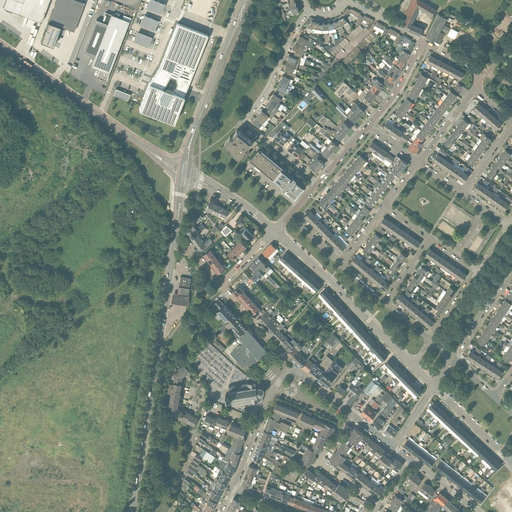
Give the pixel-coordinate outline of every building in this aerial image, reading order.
[(4,0),(2,8),(41,22),(48,0),(4,0)] [(48,21),(41,40),(52,44),(59,25),(74,30),(85,2),(80,0),(55,0),(51,14),(48,20),(49,20),(48,21)] [(156,0),(149,0),(146,8),(161,13),(165,3),(156,0)] [(290,9),(299,5),(298,3),(298,0),(288,3),(290,9)] [(408,15),(406,18),(402,27),(409,30),(421,35),(423,29),(412,24),(419,8),(432,16),(436,10),(418,0),(411,0),(405,14),(408,15)] [(290,9),(294,15),(296,14),(302,10),(301,8),(299,5),(290,9)] [(359,17),(360,15),(361,13),(352,9),(351,11),(350,10),(347,8),(344,12),(343,13),(341,15),(346,20),(348,18),(351,14),(359,17)] [(447,18),(438,13),(426,36),(435,41),(440,43),(445,34),(440,31),(447,18)] [(144,17),(157,22),(158,20),(144,14),(140,24),(142,24),(144,17)] [(96,20),(84,52),(95,57),(91,66),(100,69),(97,77),(106,80),(129,21),(122,19),(111,15),(107,24),(96,20)] [(337,17),(342,26),(343,25),(347,23),(346,20),(341,15),(339,16),(337,17)] [(369,29),(371,24),(374,20),(364,15),(363,17),(362,17),(363,16),(360,15),(359,17),(356,23),(360,25),(363,20),(369,23),(366,28),(369,29)] [(340,27),(342,26),(337,17),(336,18),(332,19),(335,29),(340,27)] [(313,29),(315,29),(318,20),(314,19),(313,18),(310,24),(308,24),(307,28),(313,30),(313,29)] [(385,38),(388,32),(389,30),(386,28),(386,29),(385,28),(386,26),(377,22),(375,26),(384,30),(381,36),(385,38)] [(161,65),(149,83),(141,105),(139,109),(174,122),(184,96),(208,35),(177,23),(175,29),(161,65)] [(401,39),(402,36),(399,35),(398,35),(399,33),(390,28),(389,30),(388,32),(396,37),(394,42),(398,44),(399,43),(401,39)] [(137,31),(134,41),(149,46),(152,36),(137,31)] [(301,41),(308,45),(312,39),(305,35),(303,38),(299,35),(297,40),(301,42),(301,41)] [(402,36),(401,39),(399,43),(402,44),(404,41),(409,43),(406,48),(411,51),(415,43),(412,41),(412,42),(411,41),(412,39),(402,35),(402,36)] [(298,47),(302,49),(305,51),(308,46),(308,45),(301,41),(301,42),(297,40),(295,44),(298,46),(298,47)] [(294,54),(301,57),(303,55),(300,53),(302,49),(298,47),(298,46),(295,44),(292,48),(296,51),(294,54)] [(398,58),(405,62),(409,53),(404,51),(398,47),(396,50),(401,53),(398,58)] [(291,61),(296,63),(298,64),(300,64),(301,60),(300,60),(301,57),(294,54),(293,57),(289,56),(287,61),(291,62),(291,61)] [(427,62),(432,65),(436,58),(430,55),(427,62)] [(396,56),(393,60),(392,63),(401,70),(405,62),(398,58),(397,58),(396,56)] [(387,64),(391,66),(390,68),(399,74),(401,70),(392,63),(387,58),(384,60),(387,64)] [(432,65),(438,68),(441,61),(436,58),(432,65)] [(289,67),(294,69),(296,70),(298,64),(296,63),(291,61),(291,62),(287,61),(286,65),(290,66),(289,67)] [(438,68),(444,71),(447,64),(441,61),(438,68)] [(397,78),(399,74),(390,68),(385,64),(383,67),(385,69),(386,68),(389,71),(387,73),(388,73),(397,78)] [(444,71),(449,74),(453,67),(447,64),(444,71)] [(290,66),(286,65),(284,70),(288,71),(287,74),(295,77),(296,74),(292,73),(294,69),(289,67),(290,66)] [(449,74),(455,77),(458,70),(453,67),(449,74)] [(394,83),(397,78),(388,73),(387,75),(383,72),(379,69),(378,68),(377,70),(379,72),(382,75),(388,79),(388,80),(394,83)] [(458,70),(455,77),(460,80),(464,73),(458,70)] [(391,88),(394,83),(388,80),(388,79),(382,75),(379,72),(377,74),(384,80),(383,81),(391,88)] [(418,79),(425,83),(428,77),(421,74),(418,79)] [(372,83),(380,90),(383,87),(382,85),(383,84),(376,78),(375,80),(373,78),(371,81),(372,83)] [(415,85),(422,88),(425,83),(418,79),(415,85)] [(282,87),(286,89),(289,90),(291,84),(289,83),(284,81),(284,82),(280,80),(278,84),(282,86),(282,87)] [(345,91),(348,93),(351,96),(354,91),(349,86),(348,85),(344,82),(334,92),(339,97),(343,93),(345,91)] [(377,94),(380,90),(372,83),(368,87),(377,94)] [(284,93),(286,89),(282,87),(282,86),(278,84),(276,89),(284,93)] [(412,90),(419,94),(422,88),(415,85),(412,90)] [(373,99),(377,94),(368,87),(368,88),(367,87),(363,91),(373,99)] [(116,88),(114,95),(128,100),(130,94),(116,88)] [(315,94),(321,100),(325,97),(319,90),(315,94)] [(408,97),(413,100),(414,99),(416,99),(419,94),(412,90),(409,95),(409,96),(408,97)] [(447,95),(453,100),(457,95),(451,90),(447,95)] [(315,94),(312,91),(305,98),(309,101),(315,94)] [(362,91),(359,95),(358,96),(361,99),(368,105),(373,99),(363,91),(363,92),(362,91)] [(275,100),(279,102),(281,99),(282,99),(284,97),(279,94),(277,96),(274,94),(271,98),(274,101),(275,100)] [(449,105),(453,100),(447,95),(443,100),(449,105)] [(403,103),(410,108),(414,103),(412,102),(413,100),(408,97),(407,98),(403,103)] [(271,105),(278,109),(282,104),(279,102),(275,100),(274,101),(271,98),(268,102),(272,104),(271,105)] [(445,110),(449,105),(443,100),(439,105),(445,110)] [(267,111),(274,116),(276,113),(278,109),(271,105),(272,104),(268,102),(265,106),(269,109),(267,111)] [(351,109),(359,117),(364,111),(356,103),(350,109),(351,109)] [(406,113),(410,108),(403,103),(399,108),(406,113)] [(473,109),(478,113),(483,107),(478,103),(473,109)] [(442,115),(445,110),(439,105),(435,110),(442,115)] [(478,113),(483,117),(488,111),(483,107),(478,113)] [(406,113),(399,108),(396,113),(402,118),(406,113)] [(354,122),(359,117),(351,109),(346,114),(344,111),(342,114),(346,118),(348,116),(349,117),(348,117),(354,122)] [(438,120),(442,115),(435,110),(431,115),(438,120)] [(271,119),(274,116),(267,111),(265,113),(262,111),(259,115),(262,117),(266,120),(269,116),(271,119)] [(483,117),(487,121),(492,116),(488,111),(483,117)] [(339,128),(345,134),(350,128),(343,122),(346,118),(342,114),(341,113),(338,117),(341,120),(336,126),(338,127),(339,128)] [(262,124),(266,120),(262,117),(259,115),(256,118),(259,121),(262,124)] [(434,125),(438,120),(431,115),(428,120),(434,125)] [(487,121),(492,126),(497,120),(492,116),(487,121)] [(259,128),(262,124),(259,121),(256,118),(252,122),(259,128)] [(459,123),(465,128),(469,123),(463,118),(459,123)] [(430,130),(434,125),(428,120),(424,125),(430,130)] [(497,120),(492,126),(497,130),(502,124),(497,120)] [(382,128),(388,132),(392,125),(387,122),(382,128)] [(329,138),(331,136),(322,128),(316,123),(315,125),(321,130),(320,131),(329,138)] [(461,133),(465,128),(459,123),(455,128),(461,133)] [(267,136),(275,127),(273,124),(264,133),(267,136)] [(393,135),(398,129),(393,126),(392,125),(388,132),(393,135)] [(420,130),(426,135),(430,130),(424,125),(420,130)] [(286,131),(280,126),(275,131),(278,133),(274,138),(276,139),(275,140),(277,142),(278,141),(279,142),(285,135),(284,134),(286,131)] [(331,131),(328,128),(327,129),(324,126),(322,128),(331,136),(333,133),(331,131)] [(345,134),(339,128),(334,134),(340,139),(345,134)] [(458,138),(461,133),(455,128),(452,133),(458,138)] [(398,139),(399,138),(402,133),(403,132),(398,129),(393,135),(398,139)] [(250,153),(246,150),(249,146),(248,145),(252,141),(239,130),(238,131),(237,130),(234,133),(234,134),(231,137),(230,136),(225,143),(224,145),(228,148),(228,147),(232,150),(231,151),(235,155),(234,156),(238,159),(239,158),(244,162),(250,153)] [(416,135),(417,136),(422,140),(426,135),(420,130),(416,135)] [(448,138),(454,143),(458,138),(452,133),(448,138)] [(286,141),(289,143),(293,137),(289,134),(287,137),(285,135),(279,142),(280,142),(279,143),(280,144),(281,143),(283,145),(286,141)] [(481,140),(487,144),(491,139),(485,135),(481,140)] [(412,143),(419,148),(422,143),(421,142),(422,140),(417,136),(413,140),(410,137),(410,138),(408,140),(412,142),(412,143)] [(291,153),(292,152),(298,145),(295,143),(298,141),(293,137),(289,143),(291,145),(288,149),(290,151),(289,151),(291,153)] [(454,143),(448,138),(444,143),(450,148),(454,143)] [(416,152),(419,148),(412,143),(412,142),(408,140),(406,143),(405,144),(408,147),(416,152)] [(484,149),(487,144),(481,140),(478,145),(484,149)] [(326,146),(332,152),(337,146),(331,141),(326,146)] [(368,148),(373,152),(377,145),(372,142),(368,148)] [(298,145),(292,152),(292,153),(292,154),(294,155),(296,156),(300,152),(302,154),(303,153),(307,149),(300,143),(298,146),(298,145)] [(318,154),(320,151),(316,148),(310,143),(308,145),(318,154)] [(373,152),(378,155),(383,149),(377,145),(373,152)] [(480,154),(484,149),(478,145),(474,150),(480,154)] [(332,152),(326,146),(322,152),(328,157),(332,152)] [(284,186),(287,188),(284,190),(295,199),(305,187),(295,180),(297,178),(294,176),(261,148),(259,150),(258,149),(250,159),(283,187),(284,186)] [(378,155),(383,159),(384,158),(387,153),(388,152),(383,149),(378,155)] [(501,155),(507,159),(511,154),(505,149),(501,155)] [(470,155),(476,159),(480,154),(474,150),(470,155)] [(433,161),(438,164),(442,158),(444,155),(443,154),(440,152),(438,155),(437,154),(433,161)] [(313,162),(320,168),(321,167),(321,168),(323,166),(322,165),(324,163),(320,160),(322,157),(316,153),(313,157),(315,159),(313,162)] [(356,160),(362,165),(367,161),(361,155),(356,160)] [(407,163),(397,155),(391,164),(392,164),(390,167),(391,168),(397,173),(401,169),(402,170),(407,163)] [(476,159),(470,155),(469,155),(466,160),(467,160),(466,160),(473,165),(476,159)] [(504,164),(507,159),(501,155),(498,160),(504,164)] [(438,164),(443,168),(448,161),(442,158),(438,164)] [(358,170),(362,165),(356,160),(352,165),(358,170)] [(500,169),(504,164),(498,160),(494,165),(500,169)] [(443,168),(448,171),(453,165),(448,161),(443,168)] [(321,169),(320,168),(313,162),(311,165),(308,162),(307,164),(317,172),(318,170),(319,171),(321,169)] [(354,175),(358,170),(352,165),(348,170),(354,175)] [(448,171),(453,175),(458,169),(453,165),(448,171)] [(490,170),(496,174),(500,169),(494,165),(490,170)] [(394,178),(397,173),(391,168),(387,173),(394,178)] [(453,175),(459,179),(463,172),(458,169),(453,175)] [(350,180),(354,175),(348,170),(344,174),(350,180)] [(496,174),(490,170),(487,175),(493,179),(496,174)] [(463,172),(459,179),(464,182),(468,176),(463,172)] [(390,183),(394,178),(387,173),(384,178),(390,183)] [(346,184),(350,180),(344,174),(340,179),(346,184)] [(386,188),(390,183),(384,178),(380,183),(386,188)] [(342,189),(346,184),(340,179),(336,184),(342,189)] [(473,189),(478,192),(483,186),(478,182),(473,189)] [(382,193),(386,188),(380,183),(376,188),(382,193)] [(338,194),(342,189),(336,184),(332,189),(338,194)] [(478,192),(484,196),(488,190),(483,186),(478,192)] [(379,197),(382,193),(376,188),(373,192),(379,197)] [(334,199),(338,194),(332,189),(328,193),(334,199)] [(484,196),(489,200),(493,193),(488,190),(484,196)] [(369,197),(375,202),(379,197),(373,192),(369,197)] [(323,198),(329,203),(334,199),(328,193),(323,198)] [(489,200),(494,203),(498,197),(493,193),(489,200)] [(365,205),(370,209),(372,207),(375,202),(369,197),(365,202),(366,203),(365,205)] [(494,203),(499,207),(503,200),(498,197),(494,203)] [(325,208),(329,203),(323,198),(319,203),(325,208)] [(503,200),(499,207),(504,210),(509,204),(503,200)] [(206,209),(213,213),(217,204),(210,201),(206,209)] [(219,216),(219,215),(223,208),(217,204),(213,213),(219,216)] [(361,210),(367,215),(371,210),(370,209),(365,205),(361,210)] [(223,208),(219,215),(226,218),(229,211),(223,208)] [(363,220),(367,215),(361,210),(357,215),(363,220)] [(304,216),(309,221),(314,215),(310,211),(304,216)] [(309,221),(313,225),(319,220),(314,215),(309,221)] [(359,225),(363,220),(357,215),(353,220),(359,225)] [(188,233),(198,227),(196,225),(202,219),(200,216),(186,230),(188,233)] [(383,226),(385,227),(389,221),(384,217),(379,224),(380,224),(376,229),(379,232),(381,229),(383,226)] [(313,225),(318,230),(323,224),(319,220),(313,225)] [(349,225),(356,230),(359,225),(353,220),(349,225)] [(385,227),(390,231),(394,225),(389,221),(385,227)] [(318,230),(322,234),(328,229),(323,224),(318,230)] [(356,230),(349,225),(345,230),(352,235),(356,230)] [(390,231),(395,234),(399,228),(394,225),(390,231)] [(252,234),(244,226),(240,230),(247,238),(252,234)] [(188,233),(191,239),(199,234),(202,231),(198,227),(188,233)] [(194,242),(195,243),(202,239),(203,237),(204,237),(204,235),(203,234),(205,231),(207,229),(206,228),(205,227),(202,231),(199,234),(191,239),(194,242)] [(395,234),(400,238),(405,232),(399,228),(395,234)] [(322,234),(327,239),(332,233),(328,229),(322,234)] [(400,238),(405,242),(410,235),(405,232),(400,238)] [(327,239),(331,243),(337,238),(332,233),(327,239)] [(372,238),(377,243),(381,238),(375,233),(372,238)] [(405,242),(410,245),(415,239),(410,235),(405,242)] [(204,241),(202,239),(195,243),(197,246),(200,250),(206,246),(212,242),(210,238),(204,242),(204,241)] [(331,243),(335,248),(341,242),(337,238),(331,243)] [(374,248),(377,243),(372,238),(368,243),(374,248)] [(415,239),(410,245),(416,249),(420,242),(415,239)] [(236,245),(243,251),(247,247),(240,240),(236,245)] [(341,242),(335,248),(340,252),(345,247),(341,242)] [(267,247),(272,253),(274,251),(276,248),(271,243),(267,247)] [(374,248),(368,243),(364,248),(370,253),(374,248)] [(238,255),(243,251),(236,245),(232,249),(238,255)] [(268,257),(272,253),(267,247),(262,252),(268,257)] [(203,255),(207,260),(214,254),(210,249),(203,255)] [(234,260),(238,255),(232,249),(227,254),(234,260)] [(425,256),(430,259),(435,253),(430,249),(425,256)] [(397,257),(403,261),(407,256),(401,252),(397,257)] [(280,259),(283,261),(285,263),(290,257),(285,253),(280,259)] [(430,259),(436,263),(440,256),(435,253),(430,259)] [(207,260),(211,264),(217,259),(214,254),(207,260)] [(351,262),(355,266),(360,260),(356,256),(351,262)] [(436,263),(441,266),(445,260),(440,256),(436,263)] [(265,272),(266,273),(271,268),(259,257),(255,261),(261,268),(265,272)] [(290,257),(285,263),(287,265),(289,267),(294,261),(290,257)] [(393,262),(399,267),(403,261),(397,257),(393,262)] [(211,264),(214,269),(221,264),(217,259),(211,264)] [(355,266),(360,270),(365,264),(360,260),(355,266)] [(441,266),(446,270),(450,264),(445,260),(441,266)] [(257,272),(261,268),(255,261),(250,265),(256,271),(257,272)] [(289,267),(294,271),(299,265),(294,261),(289,267)] [(399,267),(393,262),(390,268),(396,272),(399,267)] [(221,264),(214,269),(218,274),(225,269),(221,264)] [(360,270),(365,274),(370,268),(365,264),(360,270)] [(446,270),(451,274),(456,267),(450,264),(446,270)] [(294,271),(298,275),(303,269),(299,265),(294,271)] [(418,271),(424,275),(426,277),(430,272),(428,270),(421,266),(418,271)] [(451,274),(456,277),(461,271),(456,267),(451,274)] [(251,277),(255,283),(256,282),(256,283),(262,276),(265,272),(261,268),(257,272),(256,271),(254,274),(253,275),(251,277)] [(365,274),(370,278),(375,272),(370,268),(365,274)] [(298,275),(303,279),(308,273),(303,269),(298,275)] [(420,281),(424,275),(418,271),(414,276),(420,281)] [(461,271),(456,277),(461,281),(466,274),(461,271)] [(370,278),(375,282),(380,276),(375,272),(370,278)] [(308,273),(303,279),(307,283),(312,277),(308,273)] [(375,282),(380,286),(385,280),(380,276),(375,282)] [(410,281),(417,286),(420,281),(414,276),(410,281)] [(179,288),(189,289),(191,278),(180,277),(179,288)] [(274,286),(276,283),(270,277),(267,279),(274,286)] [(312,287),(317,281),(312,277),(307,283),(312,287)] [(385,280),(380,286),(384,290),(389,284),(385,280)] [(317,281),(312,287),(316,291),(321,285),(317,281)] [(417,286),(410,281),(407,286),(413,291),(417,286)] [(233,292),(237,296),(243,290),(239,286),(233,292)] [(446,291),(453,296),(456,290),(449,286),(446,291)] [(189,289),(179,288),(178,295),(172,295),(171,304),(188,306),(189,297),(188,297),(189,289)] [(322,296),(324,298),(329,293),(325,289),(320,294),(322,296)] [(237,296),(241,301),(247,295),(243,290),(237,296)] [(449,301),(453,296),(446,291),(444,290),(440,295),(442,297),(449,301)] [(324,298),(328,302),(333,297),(329,293),(324,298)] [(395,300),(400,304),(405,298),(400,294),(395,300)] [(241,301),(245,305),(251,300),(247,295),(241,301)] [(328,302),(332,306),(337,301),(333,297),(328,302)] [(439,302),(446,306),(449,301),(442,297),(439,302)] [(400,304),(405,308),(410,302),(405,298),(400,304)] [(502,304),(508,309),(511,303),(511,300),(511,301),(506,298),(505,299),(502,304)] [(225,320),(233,313),(225,304),(224,305),(219,299),(214,304),(219,309),(217,311),(225,320)] [(264,326),(273,316),(274,315),(283,307),(284,306),(283,305),(282,307),(281,306),(282,306),(281,305),(279,307),(274,312),(272,310),(270,313),(268,311),(276,303),(272,299),(271,300),(258,312),(261,315),(257,319),(264,326)] [(245,305),(249,310),(255,304),(251,300),(245,305)] [(332,306),(336,311),(341,306),(337,301),(332,306)] [(405,308),(410,312),(415,306),(410,302),(405,308)] [(446,306),(439,302),(435,307),(442,312),(446,306)] [(255,304),(249,310),(253,314),(259,309),(255,304)] [(498,310),(505,314),(508,309),(502,304),(498,310)] [(336,311),(339,315),(345,310),(341,306),(336,311)] [(410,312),(415,316),(420,310),(415,306),(410,312)] [(339,315),(343,319),(349,314),(345,310),(339,315)] [(415,316),(419,320),(424,314),(420,310),(415,316)] [(503,316),(505,314),(498,310),(495,315),(501,319),(503,316)] [(218,328),(220,331),(236,317),(233,313),(225,320),(223,322),(224,323),(218,328)] [(343,319),(347,323),(352,318),(349,314),(343,319)] [(419,320),(424,324),(429,318),(424,314),(419,320)] [(498,325),(501,319),(495,315),(491,320),(498,325)] [(264,326),(271,334),(278,327),(277,326),(280,323),(276,319),(273,316),(264,326)] [(228,331),(228,332),(240,321),(236,317),(220,331),(223,334),(227,331),(226,330),(229,328),(230,329),(228,331)] [(349,329),(351,327),(356,322),(352,318),(347,323),(346,325),(347,326),(346,327),(349,329)] [(429,318),(424,324),(429,328),(434,322),(429,318)] [(273,336),(280,330),(280,329),(279,328),(280,327),(281,328),(286,322),(283,320),(280,323),(277,326),(278,327),(271,334),(273,336)] [(494,330),(498,325),(491,320),(488,325),(494,330)] [(234,339),(235,340),(247,329),(240,321),(228,332),(229,333),(234,329),(239,335),(234,339)] [(356,322),(351,327),(355,332),(360,327),(356,322)] [(484,331),(491,335),(492,333),(494,330),(488,325),(484,331)] [(273,336),(276,340),(282,333),(286,331),(287,330),(284,327),(281,331),(280,330),(273,336)] [(355,332),(359,336),(364,331),(360,327),(355,332)] [(250,368),(257,362),(268,352),(247,329),(235,340),(240,346),(238,348),(237,347),(230,353),(243,367),(246,364),(250,368)] [(300,338),(296,342),(289,335),(286,337),(281,342),(289,351),(297,343),(299,342),(302,338),(306,334),(308,332),(305,330),(299,336),(300,338)] [(280,343),(281,342),(286,337),(285,335),(287,333),(286,331),(282,333),(276,340),(280,343)] [(359,336),(363,340),(368,335),(364,331),(359,336)] [(481,336),(487,340),(491,335),(484,331),(481,336)] [(330,345),(336,338),(333,334),(326,342),(330,345)] [(363,340),(367,344),(372,339),(368,335),(363,340)] [(487,340),(481,336),(477,341),(484,345),(487,340)] [(302,338),(299,342),(297,343),(289,351),(288,352),(288,353),(288,354),(291,357),(301,348),(303,346),(306,343),(304,341),(305,340),(302,338)] [(367,344),(370,348),(376,344),(372,339),(367,344)] [(222,352),(225,348),(216,340),(214,342),(213,340),(211,342),(222,352)] [(305,351),(296,362),(300,366),(307,359),(304,356),(305,355),(305,356),(313,348),(312,348),(314,345),(312,344),(305,351)] [(370,348),(369,350),(371,351),(373,354),(374,353),(380,348),(376,344),(370,348)] [(291,358),(296,362),(305,351),(301,348),(291,357),(291,358)] [(380,348),(374,353),(373,354),(371,355),(374,358),(375,356),(377,358),(378,357),(384,352),(380,348)] [(466,357),(472,361),(476,354),(470,351),(466,357)] [(384,352),(378,357),(382,361),(387,356),(384,352)] [(511,356),(506,352),(502,357),(509,362),(511,356)] [(472,361),(477,364),(481,358),(476,354),(472,361)] [(309,370),(319,378),(333,361),(327,356),(318,366),(314,363),(309,370)] [(361,370),(364,366),(355,357),(347,367),(351,370),(355,365),(361,370)] [(477,364),(482,368),(486,361),(481,358),(477,364)] [(307,372),(309,370),(314,363),(309,359),(302,367),(307,372)] [(385,364),(389,368),(394,363),(390,359),(385,364)] [(334,360),(333,361),(319,378),(318,380),(327,387),(333,380),(327,376),(328,375),(327,374),(331,369),(338,374),(341,369),(343,367),(334,360)] [(482,368),(487,371),(492,365),(486,361),(482,368)] [(389,368),(393,372),(398,367),(394,363),(389,368)] [(198,418),(192,415),(184,411),(183,412),(178,409),(179,399),(180,392),(181,383),(182,377),(190,371),(184,364),(179,369),(178,369),(174,373),(173,377),(174,378),(174,382),(173,385),(169,384),(168,390),(167,393),(171,394),(170,398),(169,405),(168,408),(172,416),(177,419),(178,418),(179,419),(180,419),(181,418),(183,419),(181,423),(186,426),(187,423),(188,423),(194,426),(198,418)] [(487,371),(493,374),(497,368),(492,365),(487,371)] [(393,372),(397,376),(402,371),(398,367),(393,372)] [(502,371),(499,369),(497,368),(493,374),(498,378),(502,371)] [(397,376),(401,380),(406,375),(402,371),(397,376)] [(401,380),(405,384),(410,379),(406,375),(401,380)] [(372,380),(363,390),(363,391),(370,396),(379,385),(375,383),(377,381),(374,377),(372,380)] [(409,388),(414,383),(410,379),(405,384),(409,388)] [(255,383),(255,381),(229,386),(230,393),(226,394),(227,399),(228,401),(230,405),(231,406),(258,401),(258,403),(261,402),(263,397),(262,395),(263,395),(263,394),(264,392),(265,392),(265,391),(264,391),(264,388),(261,386),(257,383),(255,383)] [(363,391),(363,390),(361,389),(358,386),(361,383),(358,381),(354,385),(351,383),(346,389),(353,395),(358,388),(360,390),(361,389),(363,391)] [(409,388),(414,392),(418,387),(414,383),(409,388)] [(337,390),(335,393),(340,397),(346,390),(345,389),(344,388),(340,386),(339,386),(337,386),(337,387),(337,388),(337,390)] [(418,387),(414,392),(417,396),(422,391),(418,387)] [(353,395),(347,402),(351,405),(362,392),(360,390),(358,388),(353,395)] [(380,398),(388,404),(393,398),(386,391),(381,398),(380,398)] [(361,412),(365,416),(377,402),(374,401),(372,398),(361,412)] [(377,402),(365,416),(370,420),(377,413),(375,411),(377,408),(380,405),(377,402)] [(431,410),(433,412),(438,406),(434,402),(429,407),(431,410)] [(276,403),(271,416),(277,419),(278,420),(280,414),(286,417),(287,414),(297,418),(299,412),(287,407),(276,403)] [(381,428),(392,415),(395,410),(393,408),(388,404),(373,422),(381,428)] [(400,421),(398,419),(396,418),(403,409),(400,405),(395,410),(392,415),(394,417),(383,431),(387,433),(392,438),(400,428),(396,425),(400,421)] [(433,412),(437,416),(442,410),(438,406),(433,412)] [(437,416),(441,419),(446,414),(442,410),(437,416)] [(298,422),(304,425),(305,425),(310,413),(309,412),(307,415),(302,413),(298,422)] [(310,413),(305,425),(306,426),(312,428),(313,425),(316,419),(311,416),(312,413),(310,413)] [(446,414),(441,419),(446,424),(450,418),(446,414)] [(203,422),(208,424),(209,425),(212,417),(206,415),(203,422)] [(217,419),(215,424),(220,426),(221,426),(224,419),(218,416),(217,419)] [(286,433),(289,425),(288,424),(282,421),(281,423),(276,421),(277,419),(271,416),(269,416),(266,424),(283,431),(286,433)] [(210,425),(214,427),(215,424),(217,419),(212,417),(209,425),(208,424),(207,427),(209,427),(210,425)] [(447,425),(450,427),(455,422),(450,418),(446,424),(447,425)] [(220,426),(219,428),(221,429),(221,427),(226,429),(229,421),(224,419),(221,426),(220,426)] [(313,425),(321,429),(324,423),(316,419),(313,425)] [(321,429),(327,431),(330,425),(324,422),(324,423),(321,429)] [(450,427),(454,431),(459,426),(455,422),(450,427)] [(242,444),(245,437),(246,434),(244,434),(246,429),(239,426),(231,423),(227,432),(226,434),(228,435),(229,433),(235,435),(236,435),(234,441),(233,440),(231,447),(223,442),(227,436),(224,434),(219,442),(222,444),(230,449),(233,450),(239,453),(242,444)] [(280,437),(283,431),(266,424),(263,429),(279,436),(280,437)] [(327,431),(332,433),(335,427),(330,425),(327,431)] [(454,431),(458,435),(463,430),(459,426),(454,431)] [(358,438),(362,433),(354,427),(350,432),(358,438)] [(293,435),(303,440),(306,432),(296,428),(293,435)] [(276,443),(278,438),(279,436),(263,429),(262,434),(260,439),(268,443),(269,441),(273,443),(273,442),(276,443)] [(460,437),(462,439),(467,434),(463,430),(458,435),(460,437)] [(200,435),(198,437),(205,442),(209,436),(202,431),(200,435)] [(354,442),(358,438),(350,432),(347,437),(354,442)] [(316,439),(324,442),(326,437),(325,436),(319,433),(318,433),(316,439)] [(462,439),(466,443),(471,438),(467,434),(462,439)] [(367,445),(371,440),(364,435),(360,440),(367,445)] [(343,441),(350,446),(351,446),(354,442),(347,437),(343,441)] [(468,445),(470,447),(475,442),(471,438),(466,443),(468,445)] [(258,444),(270,450),(272,444),(268,443),(260,439),(258,444)] [(408,449),(412,443),(409,441),(407,439),(403,445),(408,449)] [(365,447),(370,450),(376,443),(371,440),(367,445),(365,447)] [(314,450),(316,451),(319,453),(322,446),(314,443),(310,441),(309,443),(313,445),(311,449),(314,450)] [(340,446),(347,451),(350,447),(352,449),(353,447),(351,446),(350,446),(343,441),(340,446)] [(470,447),(475,451),(480,445),(475,442),(470,447)] [(374,453),(372,455),(374,456),(376,454),(375,454),(380,447),(376,443),(370,450),(374,453)] [(412,452),(417,447),(412,443),(408,449),(412,452)] [(254,452),(263,455),(263,453),(270,457),(271,454),(275,456),(276,453),(273,451),(270,450),(258,444),(256,448),(254,452)] [(421,450),(422,448),(421,447),(421,446),(419,444),(418,445),(417,447),(412,452),(417,456),(421,450)] [(279,445),(278,447),(294,455),(296,451),(283,445),(282,446),(279,445)] [(479,455),(484,449),(480,445),(475,451),(479,455)] [(349,453),(347,451),(340,446),(337,450),(341,454),(346,457),(349,453)] [(215,455),(218,450),(213,447),(210,452),(215,455)] [(307,447),(304,453),(305,453),(304,454),(316,459),(317,458),(314,456),(316,451),(314,450),(311,449),(307,447)] [(380,447),(375,454),(376,454),(379,457),(381,455),(383,453),(385,450),(380,447)] [(479,455),(483,458),(488,453),(484,449),(479,455)] [(229,460),(236,465),(240,453),(239,453),(233,450),(232,452),(230,458),(229,460)] [(333,455),(337,459),(341,454),(337,450),(333,455)] [(421,459),(426,454),(421,450),(417,456),(421,459)] [(214,456),(209,453),(207,451),(203,458),(211,463),(215,457),(214,456)] [(268,464),(270,462),(262,457),(263,455),(254,452),(252,457),(255,459),(254,464),(259,466),(261,464),(262,460),(268,464)] [(390,462),(394,457),(393,457),(391,459),(389,457),(391,455),(387,452),(385,455),(383,453),(381,455),(385,458),(390,462)] [(275,465),(277,461),(273,458),(270,457),(263,453),(263,455),(262,457),(273,463),(275,465)] [(483,458),(487,462),(492,457),(488,453),(483,458)] [(316,459),(304,454),(304,455),(301,461),(310,465),(313,460),(316,461),(316,459)] [(342,462),(343,462),(345,459),(346,457),(341,454),(337,459),(342,462)] [(421,459),(426,463),(430,457),(428,455),(426,454),(421,459)] [(329,460),(334,463),(337,459),(333,455),(329,460)] [(377,460),(382,463),(385,458),(381,455),(379,457),(377,460)] [(234,471),(236,465),(229,460),(224,457),(222,461),(227,464),(226,466),(234,471)] [(392,470),(393,468),(398,461),(394,457),(390,462),(388,464),(392,467),(390,469),(392,470)] [(430,457),(426,463),(430,466),(435,461),(433,459),(430,457)] [(487,462),(491,466),(496,461),(492,457),(487,462)] [(386,467),(388,464),(390,462),(385,458),(382,463),(386,467)] [(334,463),(339,467),(342,462),(337,459),(334,463)] [(345,473),(346,473),(348,469),(349,467),(344,463),(346,460),(345,459),(343,462),(342,462),(339,467),(338,467),(340,469),(344,472),(345,473)] [(227,464),(222,461),(221,464),(218,468),(220,469),(230,476),(231,476),(234,471),(226,466),(227,464)] [(398,461),(393,468),(397,471),(403,464),(398,461)] [(496,461),(491,466),(496,470),(501,465),(496,461)] [(440,471),(444,465),(441,463),(439,462),(435,467),(440,471)] [(187,468),(189,470),(194,473),(196,475),(198,470),(196,468),(190,464),(188,467),(187,468)] [(246,472),(254,475),(257,476),(260,477),(261,475),(258,474),(259,470),(258,470),(259,466),(254,464),(253,467),(249,465),(246,472)] [(346,473),(350,476),(356,469),(351,465),(349,467),(348,469),(346,473)] [(440,471),(444,475),(448,469),(444,465),(440,471)] [(228,480),(230,476),(220,469),(218,473),(228,480)] [(302,476),(306,479),(312,472),(307,469),(302,476)] [(355,480),(360,473),(359,472),(356,469),(350,476),(355,480)] [(444,475),(449,478),(453,472),(448,469),(444,475)] [(359,483),(365,476),(361,473),(362,471),(361,470),(359,472),(360,473),(355,480),(359,483)] [(244,479),(251,482),(252,478),(259,480),(263,484),(265,481),(266,480),(260,477),(257,476),(254,475),(246,472),(244,479)] [(306,479),(304,481),(306,482),(307,480),(311,483),(313,480),(314,479),(316,476),(312,472),(306,479)] [(316,476),(314,479),(313,480),(317,483),(318,482),(324,475),(319,472),(316,476)] [(406,479),(411,483),(417,475),(415,474),(414,475),(411,472),(406,479)] [(453,481),(458,476),(453,473),(453,472),(449,478),(453,481)] [(226,483),(228,480),(218,473),(216,477),(226,483)] [(317,483),(316,484),(318,485),(319,483),(323,486),(328,479),(324,475),(318,482),(317,483)] [(417,475),(411,483),(416,487),(422,480),(419,478),(419,477),(417,475)] [(511,511),(511,475),(503,484),(511,495),(511,511),(498,505),(497,511),(511,511)] [(364,486),(369,479),(368,479),(365,476),(359,483),(364,486)] [(457,485),(462,479),(460,478),(458,476),(453,481),(457,485)] [(224,488),(226,483),(216,477),(213,482),(224,488)] [(368,490),(374,483),(370,480),(371,478),(370,477),(368,479),(369,479),(364,486),(368,490)] [(251,482),(244,479),(241,484),(249,487),(251,482)] [(327,489),(333,482),(328,479),(323,486),(327,489)] [(457,485),(462,489),(467,483),(462,479),(457,485)] [(224,488),(213,482),(212,484),(211,487),(210,488),(213,489),(217,492),(218,491),(221,493),(224,488)] [(325,491),(327,492),(328,490),(332,493),(337,486),(333,482),(327,489),(325,491)] [(334,494),(337,497),(344,487),(339,483),(337,486),(332,493),(334,494)] [(379,487),(381,485),(379,484),(377,486),(374,483),(368,490),(373,493),(378,487),(379,487)] [(420,490),(424,494),(431,486),(428,484),(428,485),(425,483),(419,490),(420,490)] [(462,489),(467,492),(471,486),(467,483),(462,489)] [(264,493),(269,496),(273,488),(267,485),(264,493)] [(431,486),(424,494),(429,498),(435,491),(432,488),(433,487),(431,486)] [(467,492),(472,496),(476,490),(471,486),(467,492)] [(210,497),(210,496),(217,500),(220,494),(217,492),(213,489),(210,488),(208,487),(206,491),(205,493),(210,497)] [(287,503),(293,505),(296,498),(297,495),(300,487),(298,487),(295,495),(291,494),(290,495),(287,503)] [(344,487),(337,497),(335,499),(341,501),(349,491),(344,487)] [(383,490),(379,487),(378,487),(373,493),(378,497),(383,490)] [(207,502),(214,506),(217,502),(209,498),(210,497),(205,493),(199,488),(197,491),(203,496),(202,498),(207,502)] [(275,498),(278,490),(276,489),(273,488),(269,496),(275,498)] [(285,490),(282,489),(279,488),(278,490),(275,498),(281,500),(284,493),(285,490)] [(475,499),(480,493),(476,490),(472,496),(475,499)] [(436,511),(447,499),(440,492),(425,509),(427,511),(425,511),(436,511)] [(290,495),(286,493),(284,493),(281,500),(287,503),(290,495)] [(480,503),(485,497),(480,493),(475,499),(480,503)] [(391,501),(400,505),(403,500),(403,499),(404,499),(408,502),(409,499),(407,497),(403,494),(402,494),(399,497),(395,495),(393,498),(392,498),(391,501)] [(358,508),(362,510),(365,511),(370,511),(372,509),(363,504),(364,501),(355,497),(353,500),(361,504),(358,508)] [(200,500),(202,502),(201,503),(204,507),(212,511),(214,506),(207,502),(202,498),(200,500)] [(239,509),(240,509),(242,506),(239,504),(240,502),(233,498),(230,504),(237,508),(239,509)] [(300,508),(303,501),(296,498),(293,505),(300,508)] [(300,508),(307,510),(310,503),(310,500),(308,499),(304,498),(303,501),(300,508)] [(447,499),(436,511),(453,511),(457,508),(447,499)] [(400,505),(391,501),(390,503),(391,503),(389,507),(393,509),(391,511),(396,511),(397,511),(400,505)] [(310,511),(313,511),(316,506),(317,503),(315,502),(314,502),(313,504),(310,503),(307,510),(310,511)] [(199,504),(197,506),(199,508),(204,511),(211,511),(212,511),(204,507),(201,503),(200,503),(199,504)]
